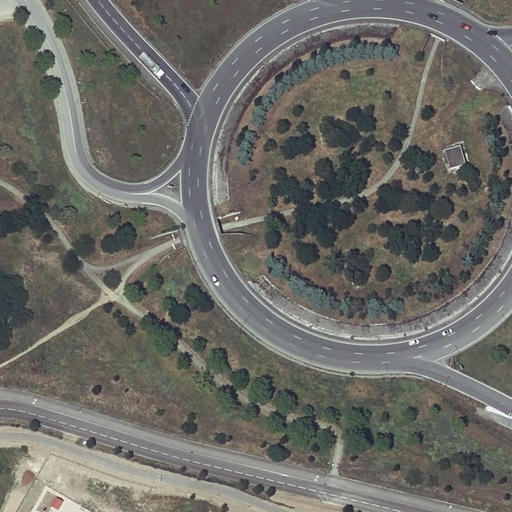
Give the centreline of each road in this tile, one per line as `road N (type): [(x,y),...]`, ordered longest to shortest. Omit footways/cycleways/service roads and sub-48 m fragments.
road 1 (trunk): [(198,226),(231,289),(285,336),(329,352),(389,356)]
road 2 (residential): [(21,0),(53,50),(80,163),(124,192)]
road 3 (trunk): [(337,4),(297,16),(246,51),(212,96),(201,126)]
road 4 (trunk): [(98,0),(174,83),(201,126)]
road 5 (trunk): [(479,39),(425,10),(337,4)]
road 6 (trunk): [(389,356),(464,331),(511,287)]
road 7 (primary): [(389,356),(511,407)]
